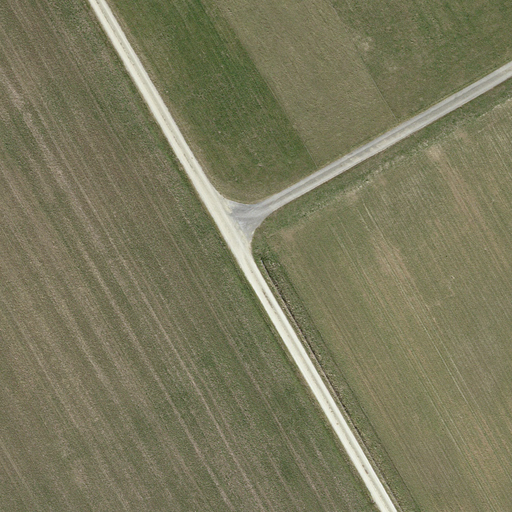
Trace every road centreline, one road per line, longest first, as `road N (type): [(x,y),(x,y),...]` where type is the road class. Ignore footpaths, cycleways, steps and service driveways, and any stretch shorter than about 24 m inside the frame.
road 1 (track): [(97,0),(391,511)]
road 2 (track): [(230,230),(511,69)]
